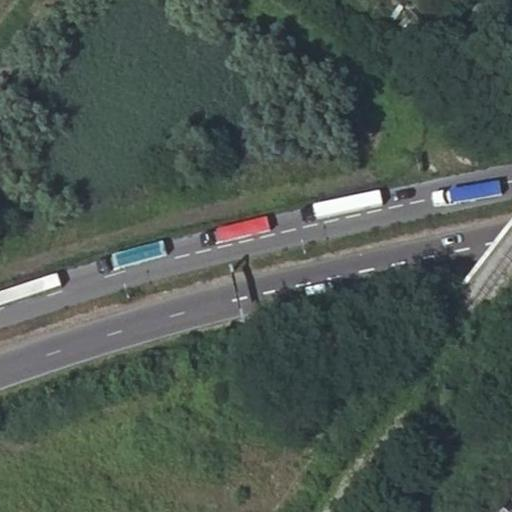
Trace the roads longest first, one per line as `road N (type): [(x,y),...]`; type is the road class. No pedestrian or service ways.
road 1 (trunk): [(511,185),(84,279),(0,306)]
road 2 (trunk): [(0,365),(490,244)]
